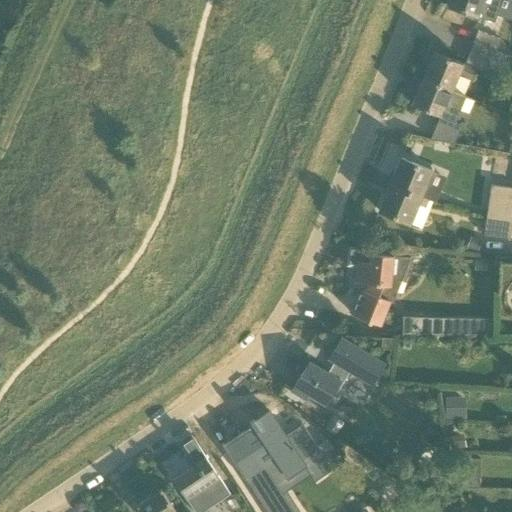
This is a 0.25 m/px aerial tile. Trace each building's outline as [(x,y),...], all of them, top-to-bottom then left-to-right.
[(494,23),(501,0),(451,0),(449,7),(448,8),(494,23)] [(511,58),(495,52),(500,40),(479,31),(473,46),(511,59),(511,58)] [(505,81),(511,64),(511,59),(473,46),(465,64),(434,52),(423,79),(452,90),(458,75),(472,81),(477,69),(505,81)] [(452,91),(452,90),(423,79),(413,104),(413,103),(412,105),(440,116),(430,141),(455,144),(462,125),(455,122),(466,96),(452,91)] [(390,185),(429,201),(432,193),(424,190),(432,171),(401,158),(390,185)] [(426,208),(429,201),(390,185),(379,211),(410,224),(418,205),(426,208)] [(511,201),(511,188),(491,185),(489,198),(511,201)] [(511,213),(511,201),(489,198),(487,210),(511,213)] [(511,226),(511,224),(511,213),(487,210),(486,223),(511,226)] [(510,240),(511,226),(486,223),(484,236),(510,240)] [(370,254),(371,250),(349,248),(347,266),(358,267),(356,282),(365,283),(353,315),(381,326),(390,302),(393,304),(402,281),(411,258),(370,254)] [(492,336),(492,320),(404,317),(403,334),(492,336)] [(385,365),(342,339),(329,359),(337,363),(329,375),(309,363),(292,391),(307,400),(310,395),(326,405),(340,382),(337,380),(345,368),(373,385),(385,365)] [(465,416),(465,396),(444,395),(443,415),(465,416)] [(294,449),(270,413),(255,423),(254,421),(251,423),(256,431),(249,436),(246,432),(224,447),(246,481),(247,480),(267,511),(294,511),(265,468),(294,449)] [(212,485),(220,480),(219,478),(220,478),(192,436),(181,443),(196,466),(174,480),(194,510),(205,502),(206,503),(218,495),(212,485)] [(481,475),(465,475),(465,490),(481,490),(481,475)] [(175,511),(161,490),(137,506),(141,511),(175,511)]
